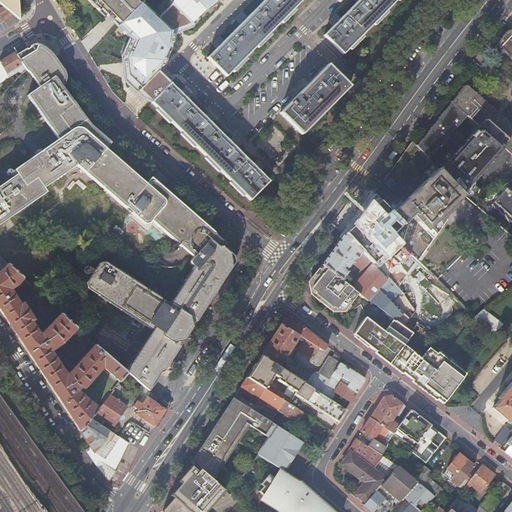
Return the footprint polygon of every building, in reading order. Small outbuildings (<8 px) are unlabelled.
[(0,0),(0,5),(19,21),(17,0),(0,0)] [(86,0),(87,0),(99,12),(101,10),(106,15),(108,17),(111,14),(114,17),(121,23),(137,7),(141,3),(142,2),(140,0),(86,0)] [(152,103),(170,84),(164,77),(159,72),(168,50),(171,33),(177,30),(188,25),(214,0),(170,0),(172,3),(157,19),(141,3),(120,24),(133,36),(125,56),(127,69),(128,80),(143,95),(152,103)] [(226,77),(301,0),(264,0),(246,18),(243,15),(238,19),(242,23),(222,43),(219,39),(214,44),(217,48),(207,58),(226,77)] [(342,54),(395,0),(356,0),(357,1),(338,21),(334,18),(329,22),(333,26),(323,35),(342,54)] [(0,32),(19,21),(0,5),(0,32)] [(106,15),(101,10),(99,12),(97,13),(102,19),(106,15)] [(511,30),(511,29),(507,30),(499,39),(499,44),(511,56),(511,30)] [(30,45),(16,56),(25,70),(29,73),(29,74),(38,86),(26,95),(57,139),(13,170),(16,174),(0,184),(0,224),(45,192),(43,188),(75,165),(142,222),(142,223),(143,223),(144,223),(144,224),(145,224),(146,223),(147,223),(149,222),(150,220),(151,220),(193,256),(192,257),(192,258),(191,259),(191,261),(215,233),(214,232),(202,222),(150,177),(144,183),(104,148),(110,142),(86,122),(61,87),(62,85),(63,80),(63,76),(63,71),(62,67),(61,65),(57,60),(53,55),(48,51),(44,48),(37,45),(36,44),(35,44),(33,45),(34,46),(32,47),(30,45)] [(15,53),(0,61),(0,63),(8,78),(12,83),(14,81),(11,76),(22,69),(23,72),(25,70),(16,56),(15,53)] [(0,63),(0,82),(8,78),(0,63)] [(300,133),(347,85),(327,65),(280,114),(300,133)] [(184,89),(180,93),(170,84),(152,103),(250,202),(269,182),(260,173),(263,168),(258,164),(255,168),(235,148),(238,144),(234,139),(230,143),(210,123),(214,119),(209,114),(205,118),(186,98),(189,94),(184,89)] [(465,114),(466,115),(478,126),(501,145),(511,132),(511,124),(501,115),(499,113),(497,111),(468,86),(465,86),(451,102),(465,114)] [(432,125),(446,137),(452,130),(453,132),(458,126),(457,124),(465,114),(451,102),(432,125)] [(458,126),(466,115),(465,114),(457,124),(458,126)] [(432,125),(416,146),(430,161),(448,139),(446,137),(432,125)] [(459,149),(485,171),(503,148),(501,145),(478,126),(465,142),(453,132),(452,130),(446,137),(448,139),(448,138),(460,149),(459,149)] [(511,132),(501,145),(503,148),(511,155),(511,132)] [(464,196),(465,197),(485,171),(459,149),(443,169),(440,172),(448,180),(463,196),(464,196)] [(396,163),(373,194),(402,224),(392,234),(398,240),(405,247),(405,246),(418,260),(447,221),(442,216),(463,196),(448,180),(430,197),(423,188),(411,176),(412,175),(410,174),(396,163)] [(77,180),(75,183),(82,189),(85,186),(77,180)] [(72,181),(66,187),(69,189),(75,183),(72,181)] [(505,188),(505,189),(492,205),(496,212),(498,210),(502,218),(505,216),(509,223),(511,222),(511,193),(509,191),(505,188)] [(373,194),(365,206),(392,234),(402,224),(373,194)] [(392,234),(365,206),(355,219),(345,234),(373,264),(398,240),(392,234)] [(57,208),(48,215),(50,218),(59,211),(57,208)] [(34,224),(26,230),(28,233),(36,227),(34,224)] [(115,225),(113,228),(120,234),(123,231),(115,225)] [(215,233),(191,261),(191,262),(191,264),(193,266),(170,303),(104,262),(98,263),(85,283),(87,288),(151,330),(131,363),(124,371),(127,373),(148,391),(156,378),(178,345),(179,341),(178,339),(177,338),(180,334),(181,335),(184,334),(186,333),(186,331),(186,329),(184,327),(187,323),(189,324),(191,323),(193,322),(194,321),(231,263),(230,256),(221,247),(225,242),(215,233)] [(359,293),(368,300),(374,305),(393,319),(395,321),(400,316),(402,314),(397,310),(390,301),(401,291),(380,269),(379,271),(373,264),(345,234),(334,249),(322,265),(323,266),(341,279),(359,293)] [(466,309),(474,317),(511,287),(511,276),(481,245),(443,285),(466,309)] [(75,255),(69,264),(72,266),(78,257),(75,255)] [(16,285),(23,278),(7,264),(2,270),(0,271),(0,311),(80,432),(91,418),(95,413),(98,409),(77,392),(79,387),(82,389),(99,370),(96,369),(98,366),(103,365),(105,367),(104,369),(119,382),(127,373),(124,371),(96,347),(94,345),(69,373),(65,376),(49,351),(61,343),(76,328),(60,313),(41,335),(37,333),(30,322),(32,320),(22,304),(19,305),(9,290),(16,285)] [(341,279),(323,266),(315,276),(310,282),(311,285),(311,289),(313,291),(316,293),(316,294),(333,308),(334,307),(338,311),(346,310),(359,293),(341,279)] [(51,305),(32,287),(27,282),(23,286),(28,291),(26,293),(45,311),(47,309),(51,305)] [(437,352),(437,351),(436,354),(428,348),(420,358),(403,344),(412,333),(395,321),(393,319),(383,331),(365,317),(353,334),(380,355),(421,387),(443,404),(464,375),(456,370),(458,368),(437,352)] [(284,319),(281,325),(300,336),(319,348),(324,351),(328,346),(314,335),(292,318),(288,318),(284,319)] [(93,324),(90,328),(99,334),(102,330),(93,324)] [(271,340),(261,356),(279,368),(299,338),(304,341),(298,349),(313,359),(319,348),(300,336),(281,325),(271,340)] [(87,350),(93,343),(80,331),(74,337),(87,350)] [(269,386),(266,389),(288,403),(302,382),(283,370),(279,368),(261,356),(258,360),(247,377),(264,388),(268,382),(270,383),(275,375),(278,377),(276,380),(287,387),(282,394),(271,387),(269,386)] [(283,370),(302,382),(320,394),(331,377),(340,363),(336,361),(331,358),(329,356),(319,371),(313,372),(298,363),(295,369),(287,364),(283,370)] [(356,373),(340,363),(331,377),(338,381),(341,377),(348,382),(350,382),(346,386),(356,393),(360,387),(363,382),(364,381),(364,378),(356,373)] [(241,387),(259,398),(260,396),(265,389),(264,388),(247,377),(241,387)] [(331,377),(320,394),(329,399),(333,392),(341,397),(350,402),(356,393),(346,386),(338,381),(331,377)] [(511,414),(511,380),(510,382),(511,384),(492,408),(507,420),(511,414)] [(302,382),(288,403),(299,410),(302,405),(302,403),(304,400),(332,418),(336,425),(341,417),(345,410),(329,399),(320,394),(302,382)] [(109,395),(115,388),(112,385),(99,402),(102,404),(109,395)] [(263,410),(260,415),(276,425),(286,431),(289,425),(280,419),(280,418),(275,415),(278,410),(305,427),(311,418),(299,410),(288,403),(266,389),(265,389),(260,396),(259,398),(276,409),(274,412),(269,409),(263,410)] [(102,404),(98,409),(95,413),(114,426),(126,407),(109,395),(102,404)] [(383,397),(369,418),(389,432),(392,433),(398,425),(392,420),(393,418),(396,414),(401,407),(403,409),(405,406),(398,400),(391,395),(383,397)] [(154,427),(165,410),(147,397),(142,405),(137,401),(133,407),(138,410),(135,415),(154,427)] [(237,442),(257,455),(276,425),(260,415),(233,398),(232,400),(233,402),(236,404),(229,415),(226,413),(224,413),(192,462),(194,463),(198,467),(214,480),(237,442)] [(229,408),(226,413),(229,415),(236,404),(233,402),(229,408)] [(398,425),(392,433),(413,447),(430,426),(415,413),(410,410),(400,423),(398,425)] [(109,430),(91,418),(80,432),(92,450),(87,454),(97,469),(98,468),(104,459),(94,453),(104,438),(111,442),(111,443),(112,443),(113,443),(114,443),(114,442),(115,442),(118,436),(109,430)] [(389,432),(369,418),(360,432),(367,435),(372,439),(371,442),(368,446),(381,455),(385,447),(384,446),(387,441),(384,439),(389,432)] [(276,425),(257,455),(259,456),(280,470),(283,471),(302,442),(286,431),(276,425)] [(434,428),(430,426),(413,447),(411,449),(427,461),(446,438),(443,436),(434,428)] [(500,445),(511,431),(506,426),(494,440),(500,445)] [(128,443),(118,436),(115,442),(114,442),(104,459),(98,468),(110,481),(128,443)] [(104,459),(114,442),(114,443),(113,443),(112,443),(111,443),(111,442),(104,438),(94,453),(104,459)] [(342,465),(360,441),(356,439),(349,450),(340,463),(342,465)] [(368,446),(360,441),(352,451),(342,465),(365,482),(356,494),(367,502),(385,480),(372,470),(383,456),(381,455),(368,446)] [(473,466),(466,461),(458,455),(443,474),(450,480),(460,488),(469,477),(468,476),(466,475),(473,466)] [(398,466),(383,456),(372,470),(385,480),(398,466)] [(174,498),(173,498),(188,511),(189,511),(210,511),(208,510),(226,490),(224,488),(221,486),(214,480),(198,467),(197,469),(192,465),(191,464),(189,467),(186,471),(186,473),(188,474),(192,478),(185,487),(181,483),(171,495),(174,498)] [(424,465),(413,479),(434,496),(436,498),(439,494),(443,490),(426,476),(430,471),(424,465)] [(468,482),(461,491),(464,494),(471,485),(481,493),(489,482),(494,475),(481,465),(468,482)] [(367,502),(364,505),(371,511),(420,511),(434,496),(413,479),(398,466),(385,480),(367,502)] [(333,511),(317,497),(314,495),(299,481),(283,471),(279,475),(277,473),(273,478),(269,474),(260,484),(263,486),(258,491),(261,493),(271,502),(270,503),(277,510),(279,511),(333,511)] [(192,478),(188,474),(181,483),(185,487),(192,478)] [(257,498),(277,510),(270,503),(271,502),(261,493),(257,498)] [(489,511),(498,501),(489,494),(483,501),(478,507),(484,511),(489,511)] [(457,496),(448,508),(450,509),(453,511),(474,511),(475,511),(457,496)] [(189,511),(188,511),(173,498),(162,511),(163,511),(189,511)]
